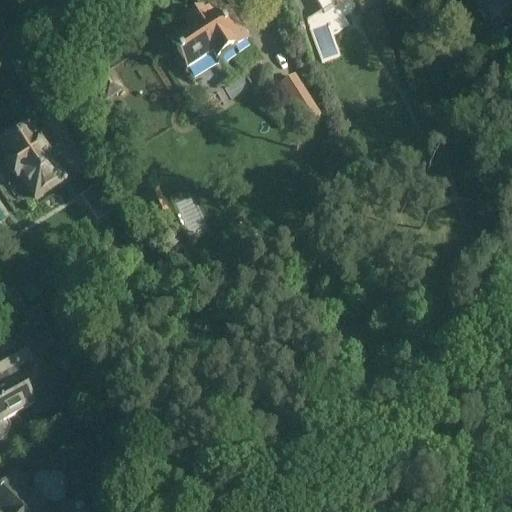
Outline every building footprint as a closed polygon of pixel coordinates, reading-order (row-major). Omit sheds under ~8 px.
[(511,10),(511,5),(508,0),(475,0),(470,4),(483,23),(488,25),(493,22),(494,23),(511,10)] [(221,70),(217,65),(248,45),(228,13),(215,22),(209,12),(185,27),(189,33),(169,46),(195,87),(221,70)] [(105,102),(120,92),(106,71),(91,81),(105,102)] [(294,77),(280,87),(300,117),(314,108),(294,77)] [(28,127),(0,145),(0,149),(8,162),(4,164),(16,183),(20,181),(34,202),(63,184),(28,127)] [(153,219),(167,213),(157,191),(143,198),(153,219)] [(141,277),(134,280),(137,288),(144,284),(141,277)] [(56,320),(43,327),(53,343),(65,336),(56,320)] [(375,324),(345,332),(350,348),(359,346),(365,368),(386,363),(375,324)] [(0,421),(4,423),(35,405),(15,370),(31,361),(23,347),(0,360),(0,421)] [(0,511),(45,511),(42,509),(45,507),(46,506),(48,508),(57,508),(63,502),(63,494),(60,492),(62,489),(62,483),(58,479),(51,479),(49,481),(47,479),(39,479),(33,484),(34,493),(35,494),(31,498),(12,480),(0,492),(0,511)]
